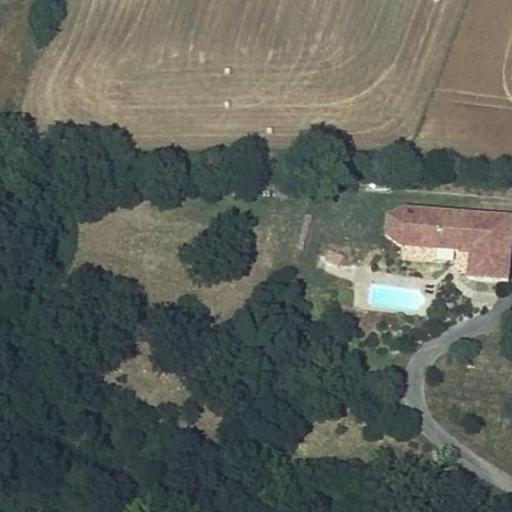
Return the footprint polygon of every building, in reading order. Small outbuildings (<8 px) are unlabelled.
[(385,236),(386,211),(386,200),(368,210),(368,231),(385,242),(385,236)] [(404,211),(403,201),(386,200),(386,211),(404,211)] [(456,204),(403,201),(404,211),(386,211),(385,236),(417,237),(417,244),(441,246),(440,239),(453,240),(453,246),(451,273),(493,274),(495,215),(456,213),(456,204)] [(496,206),(456,204),(456,213),(495,215),(496,206)] [(417,237),(385,236),(385,242),(417,244),(417,237)]
